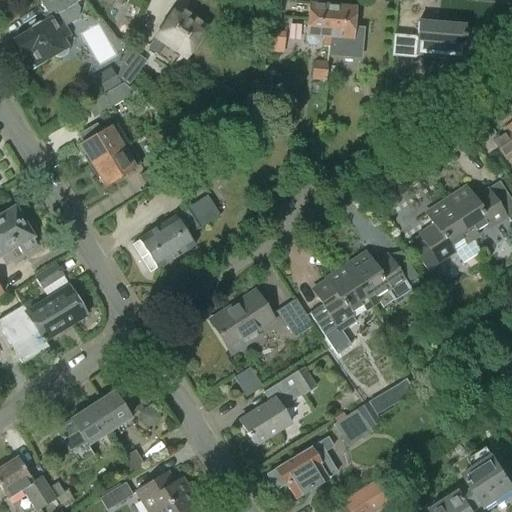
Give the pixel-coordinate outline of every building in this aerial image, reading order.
[(31,30),(13,41),(31,70),(52,57),(58,59),(65,55),(67,48),(63,41),(69,37),(64,28),(77,20),(79,10),(75,4),(72,0),(42,0),(39,3),(49,19),(40,25),(39,24),(30,29),(31,30)] [(308,5),(305,43),(309,48),(315,48),(320,44),(322,44),(322,47),(328,47),(332,7),(308,5)] [(328,47),(327,57),(333,58),(333,50),(359,53),(361,31),(353,30),(355,9),(332,7),(328,47)] [(196,23),(196,20),(190,16),(185,16),(175,9),(173,12),(170,12),(167,16),(168,19),(147,49),(157,56),(164,46),(185,60),(206,30),(196,23)] [(443,58),(442,74),(458,76),(460,47),(461,48),(463,26),(417,22),(415,46),(416,46),(415,55),(443,58)] [(120,24),(116,36),(128,40),(133,29),(120,24)] [(285,34),(273,33),(272,44),(284,45),(285,34)] [(117,78),(128,87),(146,62),(126,48),(117,78)] [(326,64),(313,63),(312,81),(324,82),(326,64)] [(394,64),(393,80),(405,81),(406,65),(394,64)] [(110,70),(93,80),(102,96),(119,85),(110,70)] [(102,97),(109,110),(135,94),(123,84),(102,97)] [(388,99),(386,141),(413,128),(414,101),(388,99)] [(366,145),(382,145),(383,113),(367,112),(366,145)] [(78,147),(91,167),(128,145),(116,125),(110,129),(109,128),(101,133),(97,127),(92,129),(91,127),(77,136),(82,145),(78,147)] [(511,125),(505,130),(506,133),(494,141),(506,159),(511,155),(511,125)] [(128,145),(91,167),(103,188),(134,169),(140,165),(128,145)] [(176,176),(187,195),(229,169),(219,150),(176,176)] [(138,177),(144,187),(173,171),(166,160),(138,177)] [(464,188),(444,201),(472,242),(478,238),(474,232),(487,224),(489,228),(504,218),(486,191),(472,200),(464,188)] [(137,241),(138,242),(131,246),(149,274),(156,270),(156,271),(193,248),(186,238),(219,217),(205,196),(184,210),(185,211),(174,218),(173,217),(137,241)] [(472,242),(444,201),(425,214),(433,226),(419,235),(420,236),(408,244),(429,276),(441,269),(437,263),(452,253),(449,249),(461,241),(465,247),(472,242)] [(0,256),(16,247),(20,255),(35,246),(30,238),(32,236),(34,233),(35,232),(35,229),(35,227),(34,225),(32,222),(30,221),(27,221),(23,221),(20,221),(13,210),(0,217),(0,256)] [(364,254),(344,267),(368,303),(386,290),(395,303),(410,294),(405,286),(387,258),(386,257),(372,266),(364,254)] [(54,265),(33,279),(41,290),(61,277),(54,265)] [(322,306),(308,315),(323,338),(364,311),(365,313),(372,308),(368,303),(344,267),(325,280),(333,292),(318,301),(322,306)] [(48,300),(26,314),(43,342),(84,316),(67,289),(48,300)] [(254,293),(210,322),(226,347),(233,358),(260,341),(255,333),(272,322),(254,293)] [(276,312),(290,334),(309,322),(294,300),(276,312)] [(22,307),(0,320),(0,328),(21,363),(47,348),(43,342),(26,314),(22,307)] [(511,345),(509,341),(498,348),(511,369),(511,368),(511,345)] [(498,348),(489,354),(502,375),(511,369),(498,348)] [(239,423),(253,447),(289,424),(280,409),(302,395),(303,396),(317,388),(304,367),(290,376),(262,394),(269,404),(239,423)] [(233,379),(245,398),(261,389),(249,369),(233,379)] [(407,380),(387,392),(394,405),(415,393),(407,380)] [(113,393),(90,408),(92,412),(94,410),(97,414),(95,415),(107,433),(129,420),(113,393)] [(366,405),(357,410),(364,423),(369,430),(378,424),(375,420),(368,409),(366,405)] [(92,412),(90,408),(69,421),(70,422),(55,432),(67,451),(83,442),(86,447),(107,433),(95,415),(97,414),(94,410),(92,412)] [(357,410),(332,426),(339,438),(364,423),(357,410)] [(275,471),(266,476),(275,491),(285,485),(294,500),(336,473),(324,453),(332,448),(325,438),(317,443),(275,470),(275,471)] [(124,458),(133,474),(144,468),(135,452),(124,458)] [(427,510),(428,511),(473,511),(482,507),(484,510),(511,492),(511,484),(494,455),(462,475),(471,489),(462,494),(459,490),(427,510)] [(0,469),(0,490),(2,494),(3,493),(8,500),(21,492),(33,511),(35,511),(55,500),(48,489),(41,478),(31,484),(16,459),(0,469)] [(134,494),(145,511),(154,511),(188,491),(182,481),(173,487),(166,475),(134,494)] [(341,502),(347,511),(374,511),(390,502),(377,481),(341,502)] [(56,484),(48,489),(55,500),(59,508),(71,501),(67,494),(63,496),(56,484)] [(98,500),(105,511),(132,496),(124,484),(98,500)] [(188,491),(154,511),(189,511),(187,507),(195,502),(188,491)]
